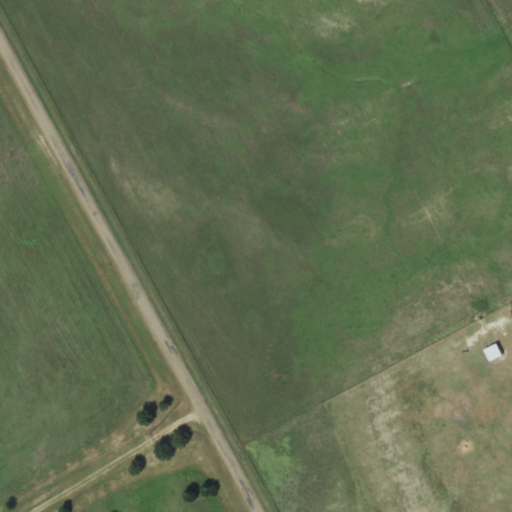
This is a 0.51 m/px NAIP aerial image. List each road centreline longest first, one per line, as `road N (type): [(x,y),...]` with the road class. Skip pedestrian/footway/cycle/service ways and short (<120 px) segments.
road 1 (residential): [(260,511),(0,26)]
road 2 (residential): [(34,511),(202,407)]
